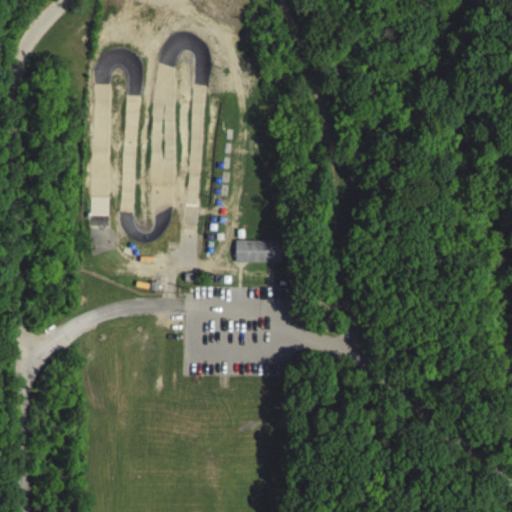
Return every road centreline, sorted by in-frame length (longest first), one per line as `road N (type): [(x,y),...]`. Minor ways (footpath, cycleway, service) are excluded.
road 1 (track): [(161,216),(164,70)]
road 2 (track): [(159,216),(152,133),(164,75)]
road 3 (track): [(198,89),(189,211)]
